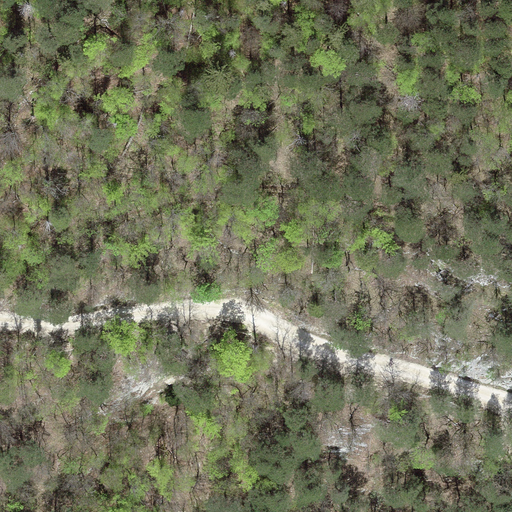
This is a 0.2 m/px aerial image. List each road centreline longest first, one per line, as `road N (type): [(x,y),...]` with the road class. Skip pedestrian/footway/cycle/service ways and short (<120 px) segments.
road 1 (track): [(511,413),(250,314),(178,309),(0,320)]
road 2 (trunk): [(281,511),(281,0)]
